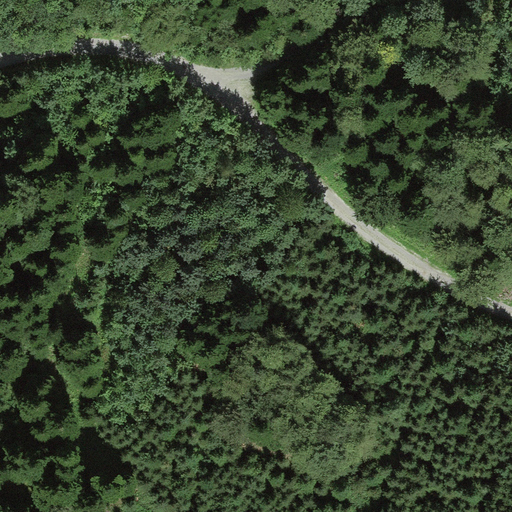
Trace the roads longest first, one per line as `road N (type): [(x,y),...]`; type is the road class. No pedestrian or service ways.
road 1 (track): [(398,0),(251,58),(193,66),(103,45),(0,54)]
road 2 (track): [(193,66),(357,221),(454,286),(511,306)]
